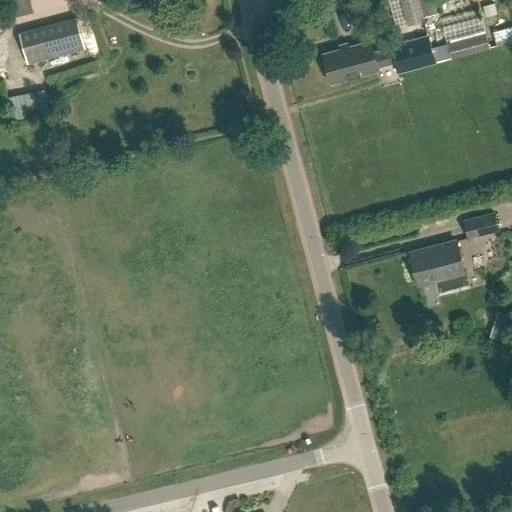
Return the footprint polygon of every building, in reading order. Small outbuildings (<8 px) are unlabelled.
[(419,0),(402,0),(409,25),(425,21),(424,16),(419,0)] [(433,0),(419,0),(424,16),(437,13),(433,0)] [(452,36),(492,28),(490,13),(501,11),(498,0),(460,0),(461,2),(446,5),(452,36)] [(30,64),(87,49),(78,17),(21,32),(30,64)] [(496,46),(511,41),(511,26),(493,32),(496,46)] [(490,48),(486,34),(448,44),(452,58),(490,48)] [(436,62),(429,35),(388,46),(388,50),(372,54),(369,42),(321,54),(328,84),(376,72),(376,69),(392,65),(394,73),(436,62)] [(497,212),(465,220),(470,239),(501,230),(497,212)] [(409,226),(409,241),(461,239),(461,225),(409,226)] [(418,285),(464,273),(456,242),(410,255),(418,285)]
